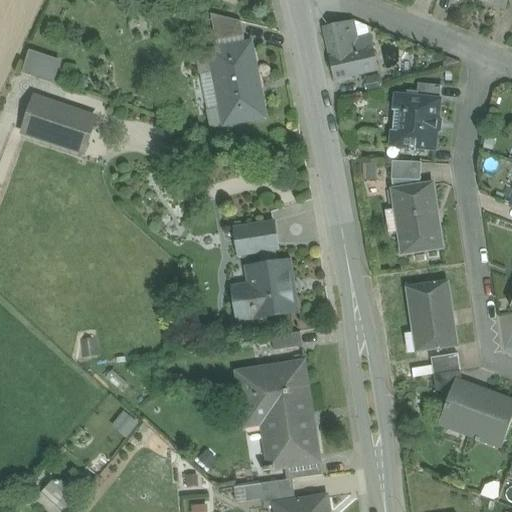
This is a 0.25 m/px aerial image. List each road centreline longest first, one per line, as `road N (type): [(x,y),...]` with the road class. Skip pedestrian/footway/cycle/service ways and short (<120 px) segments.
road 1 (residential): [(382,511),(339,225),(292,0)]
road 2 (residential): [(482,55),(462,163),(490,361),(511,369)]
road 3 (residential): [(482,55),(335,0)]
